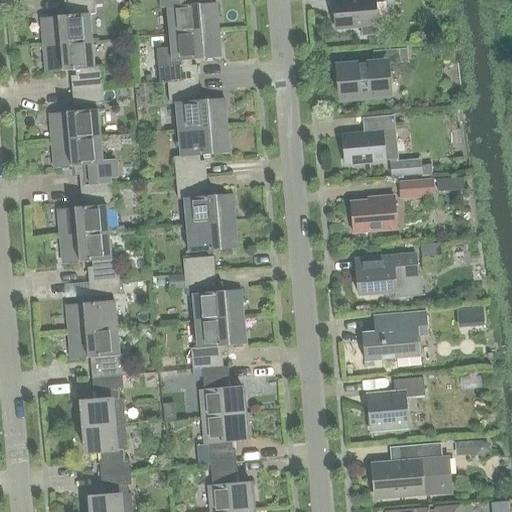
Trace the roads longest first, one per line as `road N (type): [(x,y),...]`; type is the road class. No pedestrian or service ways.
road 1 (residential): [(279,0),(323,511)]
road 2 (residential): [(20,511),(0,249)]
